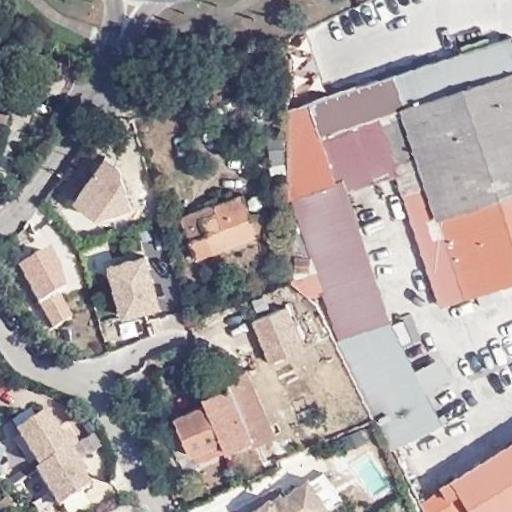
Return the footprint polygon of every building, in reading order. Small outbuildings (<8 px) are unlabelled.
[(511,43),(510,38),(285,111),(285,160),(330,299),(322,302),(333,335),(372,408),(394,449),(440,423),(384,316),(340,182),(332,185),(317,136),(351,125),(353,132),(378,125),(400,192),(426,184),(463,298),(511,281),(511,43)] [(107,154),(75,199),(96,215),(132,205),(124,176),(115,170),(120,163),(107,154)] [(330,299),(285,160),(286,195),(322,302),(330,299)] [(124,176),(120,163),(115,170),(124,176)] [(438,307),(463,298),(426,184),(400,192),(438,307)] [(259,229),(251,209),(243,188),(172,217),(182,242),(191,238),(198,255),(259,229)] [(264,204),(251,209),(259,229),(272,222),(264,204)] [(59,266),(49,249),(19,265),(40,302),(41,301),(54,325),(71,315),(59,294),(63,287),(59,266)] [(160,304),(146,254),(110,263),(123,315),(160,304)] [(102,262),(86,267),(90,282),(106,278),(102,262)] [(304,348),(288,306),(254,319),(271,361),(304,348)] [(221,385),(199,396),(202,405),(207,402),(233,453),(252,442),(248,433),(269,421),(242,369),(219,381),(221,385)] [(228,455),(233,453),(207,402),(202,405),(171,419),(176,428),(164,434),(178,462),(186,458),(221,440),(228,455)] [(44,412),(16,430),(38,467),(34,469),(56,505),(88,485),(66,450),(67,450),(44,412)] [(274,432),(269,421),(248,433),(252,442),(274,432)] [(511,511),(511,439),(450,478),(471,511),(511,511)] [(193,472),(228,455),(221,440),(186,458),(193,472)] [(318,511),(326,506),(308,479),(281,496),(279,493),(270,499),(269,497),(248,511),(246,511),(318,511)] [(427,511),(470,511),(450,479),(420,498),(427,511)]
